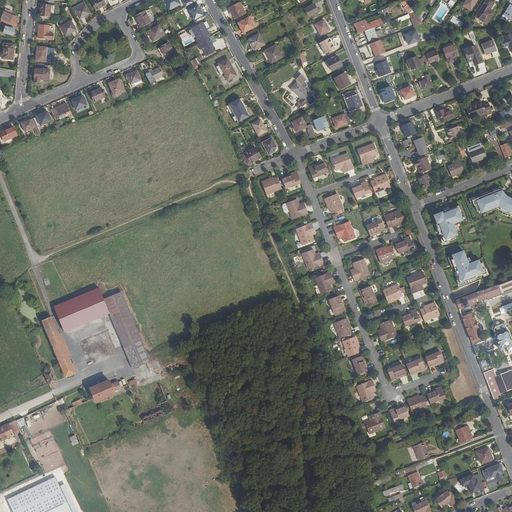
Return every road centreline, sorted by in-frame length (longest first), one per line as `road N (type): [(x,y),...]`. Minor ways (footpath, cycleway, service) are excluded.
road 1 (track): [(251,173),(248,192),(310,334),(300,418),(306,511)]
road 2 (residential): [(438,376),(388,395),(295,155)]
road 3 (residential): [(411,205),(511,459)]
road 4 (track): [(251,173),(33,261)]
road 5 (residential): [(208,0),(295,155)]
road 6 (residential): [(379,122),(511,70)]
road 7 (track): [(83,383),(33,261)]
road 8 (unclassified): [(0,422),(119,366)]
road 9 (residential): [(332,0),(379,122)]
